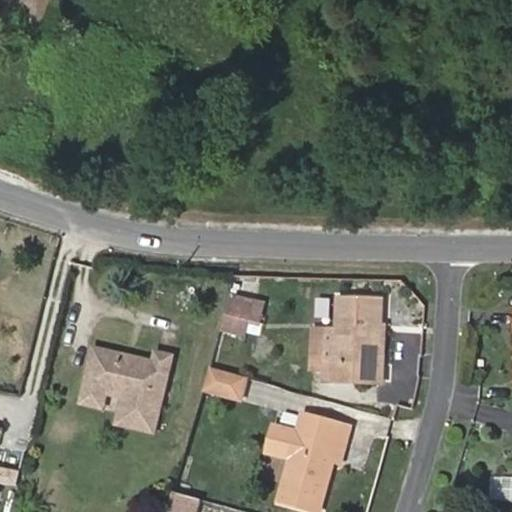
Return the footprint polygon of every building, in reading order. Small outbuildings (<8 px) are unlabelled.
[(0,0),(0,19),(62,29),(66,0),(0,0)] [(238,297),(242,282),(234,280),(230,295),(238,297)] [(248,333),(252,317),(263,320),(267,301),(257,298),(256,301),(238,297),(230,295),(221,327),(248,333)] [(380,386),(383,298),(339,296),(338,330),(315,330),(314,372),(334,372),(334,384),(380,386)] [(157,433),(174,357),(157,352),(155,362),(139,359),(139,362),(125,359),(126,355),(95,348),(85,389),(108,394),(124,398),(118,424),(157,433)] [(244,396),(249,378),(220,370),(215,388),(244,396)] [(104,408),(108,394),(85,389),(81,403),(104,408)] [(341,466),(352,428),(307,415),(302,435),(298,434),(280,502),(315,511),(321,511),(335,464),(341,466)] [(205,495),(209,480),(193,475),(189,491),(205,495)] [(511,501),(511,478),(493,477),(491,500),(511,501)] [(197,511),(201,499),(174,492),(168,511),(197,511)]
